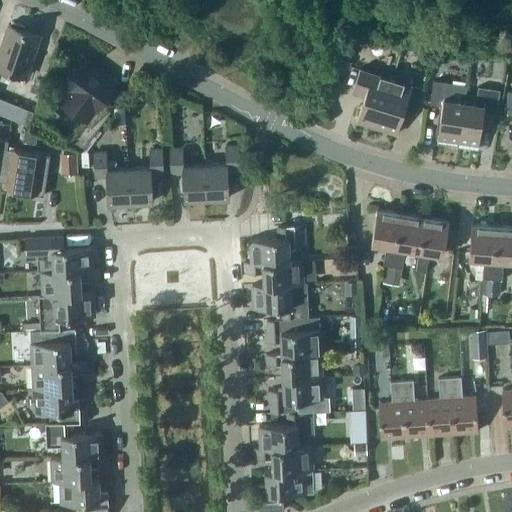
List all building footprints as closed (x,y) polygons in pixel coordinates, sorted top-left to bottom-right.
[(0,49),(0,68),(26,77),(40,34),(8,24),(0,49)] [(51,96),(84,121),(69,142),(81,151),(114,105),(102,96),(115,79),(82,54),(59,86),(51,96)] [(392,78),(360,68),(352,92),(364,96),(356,121),(376,127),(392,78)] [(396,133),(404,109),(415,112),(423,88),(392,78),(376,127),(396,133)] [(457,146),(464,100),(466,85),(433,80),(429,103),(442,105),(436,143),(457,146)] [(33,111),(43,86),(29,81),(19,106),(31,111),(33,111)] [(475,102),(464,100),(457,146),(477,149),(483,111),(496,113),(499,90),(477,86),(475,102)] [(19,106),(0,98),(0,114),(26,124),(31,111),(19,106)] [(114,123),(125,123),(124,107),(114,107),(114,123)] [(22,141),(28,142),(30,130),(23,129),(22,141)] [(36,131),(30,130),(28,142),(35,143),(36,131)] [(229,197),(227,170),(239,169),(238,144),(225,145),(226,162),(205,163),(206,198),(229,197)] [(184,199),(206,198),(205,163),(183,164),(182,147),(169,148),(171,173),(183,172),(184,199)] [(0,184),(0,188),(21,192),(27,151),(7,148),(1,181),(0,184)] [(150,165),(128,167),(130,202),(152,201),(151,174),(163,173),(162,148),(149,148),(150,165)] [(27,151),(21,192),(43,195),(49,154),(27,151)] [(106,176),(108,203),(130,202),(128,167),(117,168),(116,159),(106,160),(105,151),(93,151),(94,177),(106,176)] [(60,153),(61,174),(78,173),(76,152),(60,153)] [(385,264),(392,266),(401,213),(376,209),(371,242),(385,245),(382,264),(385,264)] [(419,250),(424,216),(401,213),(392,266),(402,267),(405,248),(419,250)] [(419,250),(416,269),(425,271),(428,252),(443,254),(448,220),(424,216),(419,250)] [(482,278),(492,279),(495,225),(471,223),(468,257),(483,258),(482,278)] [(249,239),(250,261),(251,262),(289,260),(289,259),(289,247),(304,247),(303,224),(277,225),(278,237),(249,239)] [(511,226),(495,225),(492,279),(501,279),(503,260),(511,260),(511,226)] [(38,271),(41,271),(53,270),(92,269),(92,268),(91,246),(62,247),(62,235),(25,237),(26,259),(37,258),(38,271)] [(289,260),(251,262),(250,261),(245,262),(246,272),(263,271),(264,283),(264,284),(290,283),(303,283),(302,259),(289,259),(289,260)] [(390,277),(400,279),(402,267),(392,266),(390,277)] [(53,270),(41,271),(42,294),(55,294),(55,293),(81,292),(81,291),(80,279),(98,279),(98,268),(92,268),(92,269),(53,270)] [(492,279),(490,294),(500,295),(501,279),(492,279)] [(345,294),(357,293),(356,281),(345,282),(345,294)] [(282,318),(292,318),(308,317),(306,283),(303,283),(290,283),(264,284),(264,283),(252,284),(253,308),(281,306),(282,318)] [(81,291),(81,292),(55,293),(55,294),(42,294),(39,294),(41,329),(56,328),(67,328),(66,316),(95,315),(93,291),(81,291)] [(281,341),(282,353),(320,352),(319,316),(308,317),(292,318),(282,318),(266,319),(267,331),(265,331),(265,342),(281,341)] [(71,362),(70,351),(86,350),(85,339),(83,339),(82,327),(67,328),(56,328),(41,329),(30,329),(32,365),(71,363),(71,362)] [(471,330),(473,357),(486,357),(484,329),(471,330)] [(388,349),(388,335),(376,335),(377,349),(388,349)] [(282,364),(282,376),(322,374),(320,352),(282,353),(266,354),(266,364),(282,364)] [(71,362),(71,363),(32,365),(33,387),(72,386),(71,373),(87,372),(86,362),(71,362)] [(271,412),(287,411),(297,411),(296,399),(323,398),(322,374),(282,376),(283,389),(267,390),(268,400),(271,400),(271,412)] [(438,377),(439,398),(427,399),(430,434),(454,432),(450,376),(439,377),(438,377)] [(460,376),(450,376),(454,432),(478,430),(475,395),(462,396),(460,376)] [(413,379),(401,380),(405,436),(430,434),(427,399),(414,400),(413,379)] [(405,436),(401,380),(390,381),(391,401),(378,402),(381,437),(405,436)] [(71,421),(87,420),(86,408),(89,408),(88,398),(72,399),(72,386),(33,387),(34,411),(49,410),(49,422),(71,421)] [(503,425),(511,424),(511,388),(502,389),(503,425)] [(287,411),(287,423),(259,425),(260,447),(260,448),(299,446),(298,445),(298,433),(314,432),(313,410),(297,411),(287,411)] [(72,433),(71,421),(49,422),(45,422),(46,444),(63,443),(63,456),(102,455),(102,454),(101,432),(72,433)] [(299,446),(260,448),(260,447),(254,448),(255,458),(273,457),(273,469),(273,470),(304,469),(312,468),(311,445),(298,445),(299,446)] [(102,455),(63,456),(51,457),(52,480),(59,480),(91,478),(90,466),(108,465),(107,455),(102,454),(102,455)] [(284,510),(283,493),(313,491),(312,468),(304,469),(273,470),(273,469),(266,470),(266,483),(258,483),(260,511),(284,510)] [(59,480),(61,503),(84,502),(83,511),(107,511),(107,490),(99,490),(98,478),(91,478),(59,480)]
